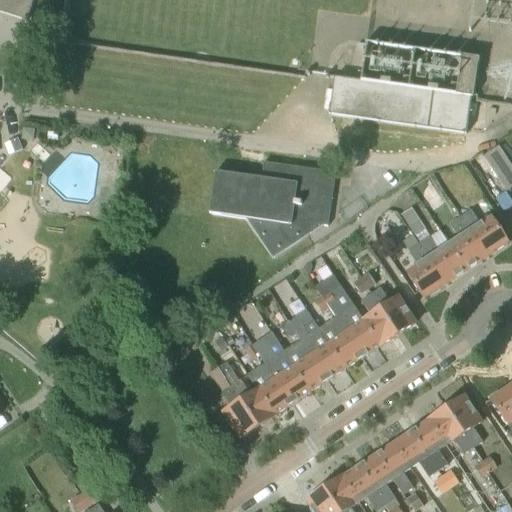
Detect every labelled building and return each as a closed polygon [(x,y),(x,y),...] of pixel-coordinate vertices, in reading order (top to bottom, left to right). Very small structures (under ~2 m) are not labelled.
[(0,0),(0,13),(27,22),(34,0),(0,0)] [(473,99),(476,79),(479,59),(462,57),(456,95),(439,92),(439,88),(430,86),(429,92),(391,87),(392,81),(382,80),(381,86),(361,83),(335,79),(335,80),(330,116),(466,135),(471,99),(473,99)] [(511,167),(499,148),(484,158),(507,193),(511,189),(511,167)] [(273,261),(324,227),(328,228),(336,174),(264,164),(261,180),(215,173),(209,215),(246,220),(273,261)] [(402,216),(415,236),(425,230),(411,210),(402,216)] [(491,218),(491,219),(481,225),(472,211),(461,218),(487,258),(508,245),(491,218)] [(466,272),(487,258),(461,218),(450,226),(459,239),(449,246),(466,272)] [(449,246),(440,251),(431,238),(419,246),(445,286),(466,272),(449,246)] [(445,286),(419,246),(408,253),(417,267),(407,274),(424,300),(445,286)] [(312,267),(311,264),(303,269),(308,277),(310,275),(312,267)] [(361,280),(368,291),(375,286),(368,275),(361,280)] [(360,296),(368,291),(361,280),(353,285),(360,296)] [(329,291),(322,296),(330,309),(336,318),(363,359),(381,348),(363,320),(351,302),(350,300),(341,287),(331,294),(329,291)] [(390,304),(381,290),(372,295),(399,336),(416,324),(399,298),(390,304)] [(381,348),(399,336),(372,295),(371,296),(361,303),(370,316),(363,320),(381,348)] [(322,296),(314,302),(322,314),(330,309),(322,296)] [(346,371),(319,330),(318,330),(305,311),(288,322),(296,335),(300,342),(301,342),(328,382),(346,371)] [(346,371),(363,359),(336,318),(319,330),(346,371)] [(289,340),(296,335),(288,322),(281,327),(289,340)] [(310,394),(283,353),(271,334),(253,346),(261,357),(266,365),(293,406),(310,394)] [(221,339),(215,343),(221,352),(227,348),(221,339)] [(310,394),(328,382),(301,342),(300,342),(283,353),(310,394)] [(253,362),(261,357),(253,346),(246,351),(253,362)] [(275,417),(258,391),(251,396),(241,381),(239,382),(227,364),(218,369),(218,370),(257,429),(275,417)] [(275,417),(293,406),(266,365),(248,376),(258,391),(275,417)] [(240,441),(257,429),(218,370),(211,374),(218,386),(223,393),(222,394),(231,409),(222,415),(240,441)] [(511,386),(491,400),(508,426),(511,423),(511,386)] [(474,449),(483,444),(473,429),(482,423),(465,397),(447,409),(474,449)] [(447,409),(430,421),(447,447),(455,442),(464,456),(474,449),(447,409)] [(430,421),(412,432),(439,473),(447,467),(438,453),(447,447),(430,421)] [(421,464),(430,478),(438,473),(412,432),(394,444),(411,470),(421,464)] [(404,475),(411,470),(394,444),(377,456),(394,482),(404,496),(414,489),(404,475)] [(388,486),(394,482),(377,456),(360,467),(387,506),(390,511),(402,511),(399,507),(401,506),(388,486)] [(491,457),(483,462),(491,473),(499,468),(491,457)] [(491,473),(483,462),(475,467),(483,479),(491,473)] [(369,500),(376,511),(378,511),(387,506),(360,467),(341,479),(359,506),(369,500)] [(451,473),(442,478),(450,490),(459,485),(451,473)] [(86,475),(74,483),(82,494),(94,486),(86,475)] [(450,490),(442,478),(434,484),(442,496),(450,490)] [(341,479),(325,490),(339,511),(352,511),(351,510),(359,505),(341,479)] [(88,490),(79,496),(87,509),(96,503),(88,490)] [(324,490),(306,502),(312,511),(339,511),(325,490),(324,490)] [(416,494),(408,500),(415,511),(417,511),(425,507),(416,494)] [(79,496),(70,502),(77,511),(81,511),(87,509),(79,496)]
